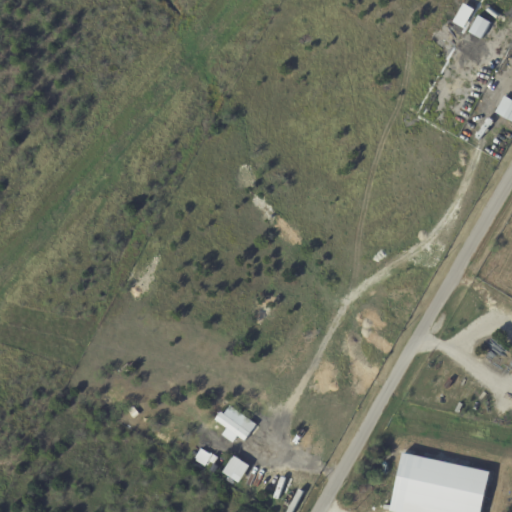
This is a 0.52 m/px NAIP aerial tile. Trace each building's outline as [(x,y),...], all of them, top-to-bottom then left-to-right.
[(474,10),(463,3),(452,22),(464,28),(474,10)] [(490,22),(478,15),(469,32),(481,39),(490,22)] [(495,114),(511,121),(511,100),(502,96),(495,114)] [(245,441),(256,423),(228,407),(224,415),(220,412),(215,421),(227,428),(222,436),(233,443),(237,436),(245,441)] [(481,511),(489,471),(402,454),(390,511),(481,511)] [(250,466),(234,456),(223,473),(239,483),(250,466)]
